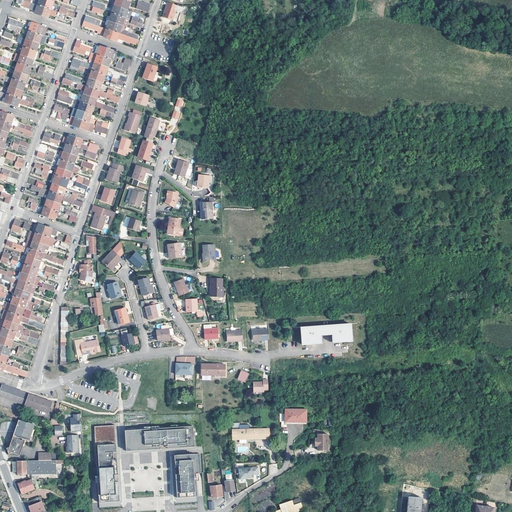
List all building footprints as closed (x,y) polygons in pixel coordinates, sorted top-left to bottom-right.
[(34,13),(41,15),(44,7),(33,3),(30,2),(23,0),(15,0),(15,3),(22,5),(22,3),(26,4),(28,5),(28,8),(35,11),(34,13)] [(48,0),(46,0),(44,7),(51,9),(53,2),(48,0)] [(124,0),(122,0),(120,7),(127,10),(130,2),(124,0)] [(91,6),(92,7),(103,10),(105,11),(105,9),(104,9),(104,7),(100,5),(100,4),(93,1),(91,6)] [(177,6),(167,3),(162,18),(172,21),(176,10),(177,6)] [(114,5),(111,13),(118,15),(120,7),(114,5)] [(149,9),(137,5),(136,8),(141,9),(141,10),(148,13),(149,9)] [(44,7),(41,15),(48,18),(49,14),(55,16),(57,11),(51,9),(44,7)] [(127,10),(120,7),(118,15),(124,18),(126,18),(128,19),(131,11),(127,10)] [(115,23),(118,15),(111,13),(110,17),(107,16),(105,20),(106,20),(108,21),(115,23)] [(126,18),(124,18),(118,15),(115,23),(124,26),(126,27),(129,19),(128,19),(126,18)] [(84,17),(83,21),(99,26),(100,25),(98,25),(99,23),(96,22),(96,21),(84,17)] [(10,19),(8,24),(21,28),(23,23),(10,19)] [(141,23),(137,22),(130,20),(129,23),(141,28),(143,24),(141,23)] [(99,26),(83,21),(81,25),(97,31),(97,32),(101,34),(101,32),(104,33),(103,37),(109,39),(110,37),(112,31),(106,29),(99,26)] [(115,23),(108,21),(107,26),(106,29),(112,31),(115,23)] [(30,27),(28,31),(35,33),(38,25),(31,23),(30,27)] [(124,26),(115,23),(112,31),(137,40),(138,36),(133,34),(132,35),(128,33),(128,32),(123,30),(124,26)] [(47,28),(38,25),(35,33),(44,36),(47,28)] [(35,33),(28,31),(25,29),(24,33),(27,35),(26,39),(32,41),(35,33)] [(110,37),(109,39),(116,41),(117,38),(136,44),(137,40),(112,31),(110,37)] [(46,37),(44,36),(35,33),(32,41),(39,43),(43,44),(46,37)] [(29,49),(32,41),(26,39),(19,36),(19,37),(18,36),(17,41),(22,43),(24,43),(23,46),(29,49)] [(39,43),(32,41),(29,49),(36,51),(39,43)] [(74,47),(86,51),(89,52),(90,49),(79,45),(80,42),(76,41),(74,47)] [(97,54),(103,57),(106,48),(96,45),(94,50),(98,51),(97,54)] [(23,46),(20,54),(27,56),(29,49),(23,46)] [(86,51),(74,47),(73,51),(84,55),(86,51)] [(112,51),(106,48),(103,57),(110,59),(115,61),(118,53),(113,51),(112,51)] [(33,59),(36,51),(29,49),(27,56),(33,59)] [(103,57),(97,54),(93,53),(91,52),(88,60),(91,61),(100,65),(103,57)] [(50,61),(51,56),(44,54),(42,53),(40,58),(50,61)] [(17,62),(24,65),(27,56),(20,54),(17,62)] [(27,56),(24,65),(30,67),(32,63),(33,64),(35,59),(33,59),(27,56)] [(100,65),(107,67),(110,59),(103,57),(100,65)] [(100,65),(91,61),(90,65),(73,59),(72,63),(85,68),(91,70),(98,72),(100,65)] [(129,66),(123,64),(115,61),(114,64),(117,64),(116,67),(121,69),(121,68),(128,70),(129,66)] [(24,65),(17,62),(15,70),(21,72),(24,65)] [(157,67),(148,64),(145,71),(146,71),(144,79),(152,81),(157,67)] [(30,67),(24,65),(21,72),(28,75),(30,67)] [(98,72),(104,75),(110,77),(111,73),(112,73),(112,72),(108,71),(109,69),(107,68),(107,67),(100,65),(98,72)] [(21,72),(15,70),(12,78),(18,80),(21,72)] [(44,72),(39,70),(38,73),(42,75),(42,76),(51,79),(52,74),(44,72)] [(88,73),(86,77),(95,80),(98,72),(91,70),(90,74),(88,73)] [(25,83),(28,75),(21,72),(18,80),(25,83)] [(98,72),(95,80),(102,83),(104,75),(98,72)] [(112,78),(119,80),(121,74),(114,72),(113,74),(112,73),(111,73),(110,77),(112,78)] [(5,76),(0,74),(0,77),(3,79),(3,80),(10,83),(9,86),(16,88),(18,80),(12,78),(5,76)] [(65,79),(72,81),(78,84),(79,80),(74,79),(75,77),(66,74),(65,79)] [(95,80),(86,77),(84,82),(87,83),(86,86),(92,88),(95,80)] [(124,82),(119,80),(112,78),(110,83),(116,85),(116,84),(123,86),(124,82)] [(29,84),(32,85),(41,88),(42,84),(40,83),(34,82),(34,80),(31,79),(29,84)] [(16,88),(22,91),(25,83),(18,80),(16,88)] [(102,83),(95,80),(92,88),(99,91),(102,83)] [(92,88),(86,86),(79,84),(77,88),(84,90),(83,94),(89,96),(92,88)] [(48,91),(41,88),(32,85),(32,87),(33,88),(32,89),(39,92),(39,93),(47,95),(48,91)] [(16,88),(9,86),(6,94),(13,96),(16,88)] [(16,88),(13,96),(20,99),(22,91),(16,88)] [(89,96),(96,99),(97,95),(97,94),(100,95),(100,96),(105,98),(106,97),(110,98),(110,100),(117,102),(119,98),(112,95),(107,94),(99,91),(92,88),(89,96)] [(0,91),(0,95),(3,97),(2,100),(4,100),(4,102),(10,104),(13,96),(6,94),(0,91)] [(148,96),(138,93),(136,99),(134,104),(144,108),(148,96)] [(67,98),(66,97),(58,94),(57,99),(70,104),(72,99),(67,98)] [(87,104),(89,96),(83,94),(80,102),(87,104)] [(20,99),(13,96),(10,104),(17,107),(18,103),(27,105),(27,104),(32,106),(33,103),(25,100),(20,99)] [(101,109),(112,113),(113,113),(115,109),(95,102),(96,99),(89,96),(87,104),(93,107),(101,109)] [(177,99),(175,106),(181,108),(183,101),(177,99)] [(73,109),(74,109),(84,112),(87,104),(80,102),(76,101),(73,109)] [(84,112),(91,115),(93,107),(87,104),(84,112)] [(53,110),(58,112),(67,115),(69,109),(64,107),(63,108),(54,105),(53,110)] [(71,116),(75,118),(81,120),(84,112),(74,109),(71,116)] [(173,110),(171,117),(177,119),(180,113),(173,110)] [(91,115),(84,112),(81,120),(88,122),(91,115)] [(131,114),(129,113),(128,117),(124,131),(134,134),(140,117),(139,116),(131,114)] [(4,122),(11,124),(15,126),(16,126),(17,123),(17,122),(16,121),(12,120),(14,116),(7,114),(4,122)] [(159,120),(150,117),(144,137),(152,139),(153,135),(155,129),(156,129),(159,120)] [(78,128),(81,120),(75,118),(72,126),(78,128)] [(88,122),(81,120),(78,128),(91,132),(93,128),(95,128),(96,125),(88,122)] [(4,122),(1,130),(8,132),(11,124),(4,122)] [(108,129),(101,127),(96,125),(95,128),(94,130),(106,134),(108,129)] [(32,132),(24,129),(16,126),(15,126),(14,129),(23,132),(22,133),(31,136),(32,132)] [(43,136),(60,141),(60,140),(59,139),(60,136),(55,134),(54,136),(51,134),(51,133),(45,131),(43,136)] [(66,143),(72,146),(75,138),(69,135),(68,137),(67,137),(66,140),(67,140),(66,143)] [(59,143),(60,141),(43,136),(42,140),(48,142),(48,141),(57,144),(58,142),(59,143)] [(87,151),(96,154),(99,146),(90,143),(88,147),(80,144),(82,140),(75,138),(72,146),(79,148),(87,151)] [(130,141),(121,138),(116,153),(125,156),(126,152),(127,148),(130,141)] [(11,142),(18,145),(27,148),(28,144),(20,140),(19,142),(15,140),(12,139),(11,142)] [(152,144),(143,141),(137,157),(148,161),(150,156),(149,156),(150,152),(149,151),(152,144)] [(16,150),(18,145),(11,142),(10,145),(13,146),(12,148),(12,149),(16,150)] [(72,146),(66,143),(65,146),(63,146),(62,149),(64,150),(63,151),(69,154),(72,146)] [(76,156),(79,148),(72,146),(69,154),(76,156)] [(63,151),(60,159),(67,162),(69,154),(63,151)] [(94,160),(96,154),(87,151),(85,156),(94,160)] [(76,156),(69,154),(67,162),(73,164),(76,156)] [(67,162),(60,159),(59,163),(58,162),(57,164),(57,165),(58,166),(58,167),(64,169),(67,162)] [(184,162),(178,160),(174,174),(185,178),(189,165),(183,164),(184,162)] [(73,164),(67,162),(64,169),(71,172),(72,172),(76,173),(78,168),(73,166),(73,164)] [(80,166),(81,167),(86,168),(92,170),(93,166),(82,162),(80,166)] [(123,167),(113,163),(111,169),(109,168),(106,180),(116,183),(119,172),(121,172),(123,167)] [(33,168),(36,169),(47,173),(49,173),(51,174),(52,171),(50,170),(49,172),(48,171),(48,170),(42,167),(39,166),(34,164),(33,168)] [(149,170),(136,166),(131,179),(141,182),(145,173),(147,174),(149,170)] [(56,172),(55,175),(61,177),(64,169),(58,167),(57,169),(56,169),(55,171),(56,172)] [(1,174),(16,179),(17,180),(19,175),(3,169),(1,174)] [(72,172),(71,172),(64,169),(61,177),(68,180),(69,176),(71,177),(72,172)] [(1,174),(0,173),(0,179),(1,180),(2,178),(6,179),(6,181),(14,184),(16,179),(1,174)] [(209,175),(198,174),(197,187),(208,188),(209,175)] [(59,185),(61,177),(55,175),(54,178),(52,178),(51,181),(53,182),(52,183),(59,185)] [(68,180),(61,177),(59,185),(65,188),(68,180)] [(56,193),(59,185),(52,183),(49,191),(56,193)] [(46,190),(33,185),(31,190),(39,193),(39,194),(43,195),(43,194),(48,195),(46,199),(53,201),(56,193),(49,191),(46,190)] [(65,188),(59,185),(56,193),(83,202),(84,199),(77,196),(77,194),(72,193),(71,196),(64,193),(64,192),(66,192),(67,189),(65,188)] [(114,192),(105,188),(103,194),(104,194),(101,201),(110,204),(114,192)] [(143,193),(133,190),(128,204),(137,207),(139,200),(141,201),(143,193)] [(177,193),(167,191),(167,196),(167,199),(165,202),(174,207),(178,209),(181,205),(177,202),(177,193)] [(11,195),(5,193),(2,192),(1,196),(5,198),(4,202),(9,204),(12,196),(11,195)] [(53,201),(60,204),(61,200),(61,199),(63,199),(63,201),(81,207),(83,202),(56,193),(53,201)] [(53,201),(46,199),(45,204),(44,207),(50,209),(53,201)] [(38,205),(28,201),(27,203),(26,207),(34,210),(35,206),(37,206),(38,205)] [(60,204),(53,201),(50,209),(57,211),(60,204)] [(213,218),(212,202),(210,202),(200,202),(201,212),(202,213),(202,219),(213,218)] [(50,209),(44,207),(41,206),(41,208),(43,209),(43,210),(41,215),(47,217),(50,209)] [(50,209),(47,217),(54,219),(57,211),(50,209)] [(114,214),(98,209),(97,213),(96,212),(95,215),(91,228),(101,230),(106,216),(113,218),(114,214)] [(180,221),(169,218),(168,226),(169,227),(168,235),(177,236),(177,235),(181,235),(182,235),(183,230),(182,228),(179,228),(180,221)] [(140,223),(130,220),(128,226),(127,230),(137,233),(138,229),(140,223)] [(38,224),(35,233),(42,235),(44,227),(38,224)] [(44,227),(42,235),(48,237),(49,235),(55,237),(57,231),(44,227)] [(28,239),(39,243),(42,235),(35,233),(30,231),(28,239)] [(39,243),(45,245),(48,237),(42,235),(39,243)] [(95,237),(86,236),(86,246),(89,246),(89,254),(93,254),(94,260),(97,260),(97,254),(96,254),(95,242),(95,237)] [(48,237),(45,245),(52,247),(54,239),(48,237)] [(25,247),(30,249),(36,251),(39,243),(28,239),(25,247)] [(23,246),(7,241),(6,244),(11,246),(12,244),(16,246),(16,249),(24,251),(25,247),(23,246)] [(36,251),(43,253),(45,245),(39,243),(36,251)] [(112,252),(112,253),(118,258),(122,254),(119,243),(112,252)] [(181,257),(180,243),(165,245),(165,248),(166,250),(167,250),(168,259),(181,257)] [(16,246),(12,244),(11,246),(11,248),(24,253),(24,251),(16,249),(16,246)] [(215,260),(214,244),(202,245),(203,253),(204,261),(215,260)] [(27,256),(33,259),(36,251),(30,249),(29,249),(27,248),(26,251),(28,252),(27,256)] [(43,253),(36,251),(33,259),(40,261),(41,257),(52,261),(53,257),(50,256),(43,253)] [(145,261),(135,252),(128,260),(138,269),(145,261)] [(118,258),(112,253),(102,264),(109,270),(117,261),(118,263),(121,260),(118,258)] [(27,256),(24,264),(31,266),(33,259),(27,256)] [(37,269),(40,261),(33,259),(31,266),(37,269)] [(118,263),(117,261),(109,270),(110,272),(118,263)] [(92,273),(91,265),(90,265),(89,263),(84,263),(84,265),(80,265),(81,273),(82,273),(82,275),(85,275),(92,275),(92,277),(91,278),(94,278),(94,273),(92,273)] [(24,264),(21,272),(28,274),(29,272),(31,266),(24,264)] [(37,269),(31,266),(29,272),(28,274),(35,277),(37,269)] [(19,280),(25,282),(28,274),(21,272),(19,271),(17,275),(15,277),(11,276),(11,277),(12,278),(19,280)] [(25,282),(32,285),(35,286),(36,286),(39,278),(35,277),(28,274),(25,282)] [(16,288),(22,290),(25,282),(19,280),(12,278),(11,277),(4,275),(3,279),(16,283),(17,284),(16,288)] [(149,286),(147,279),(137,281),(139,289),(141,289),(144,297),(153,294),(150,286),(149,286)] [(188,293),(183,279),(174,283),(179,296),(188,293)] [(222,279),(210,279),(210,288),(211,288),(211,297),(223,297),(223,288),(222,288),(222,279)] [(22,290),(29,292),(33,294),(35,286),(32,285),(25,282),(22,290)] [(54,286),(41,282),(39,287),(44,289),(52,292),(54,286)] [(119,288),(117,283),(107,286),(111,300),(120,297),(118,289),(119,288)] [(20,298),(22,290),(16,288),(14,287),(10,286),(9,291),(14,293),(13,296),(20,298)] [(29,292),(22,290),(20,298),(26,300),(30,302),(33,294),(29,292)] [(101,302),(100,293),(96,293),(96,298),(90,299),(90,303),(93,303),(94,307),(95,315),(103,314),(101,302)] [(13,296),(10,304),(17,306),(20,298),(13,296)] [(30,302),(26,300),(20,298),(17,306),(24,308),(30,310),(32,302),(30,302)] [(197,313),(196,299),(185,300),(186,313),(197,313)] [(8,312),(14,314),(15,311),(17,306),(10,304),(8,312)] [(157,318),(154,304),(144,307),(147,320),(157,318)] [(15,311),(14,314),(40,323),(42,319),(32,316),(34,312),(30,310),(24,308),(17,306),(15,311)] [(125,315),(124,309),(115,311),(117,325),(128,322),(127,314),(125,315)] [(3,319),(11,322),(14,314),(8,312),(4,310),(1,318),(3,319)] [(11,322),(18,324),(19,321),(39,328),(41,323),(40,323),(14,314),(11,322)] [(11,322),(3,319),(0,326),(9,330),(11,322)] [(18,324),(11,322),(9,330),(15,332),(20,334),(35,339),(37,334),(25,330),(22,331),(24,326),(18,324)] [(350,340),(348,324),(330,325),(330,326),(319,327),(319,326),(301,328),(302,344),(310,344),(310,345),(313,345),(313,343),(320,343),(320,336),(330,335),(331,342),(339,341),(339,343),(342,343),(342,341),(350,340)] [(0,335),(6,338),(9,330),(0,326),(0,335)] [(171,339),(168,328),(155,331),(157,340),(161,340),(166,339),(167,340),(171,339)] [(127,334),(125,329),(119,329),(124,347),(134,344),(133,340),(132,339),(132,337),(131,333),(127,334)] [(218,339),(217,329),(203,330),(204,340),(218,339)] [(268,339),(268,329),(252,330),(252,340),(268,339)] [(15,332),(9,330),(6,338),(13,340),(14,336),(19,338),(19,337),(20,334),(15,332)] [(242,341),(241,331),(226,332),(226,342),(242,341)] [(34,343),(35,339),(20,334),(19,337),(21,338),(22,338),(27,340),(27,341),(34,343)] [(12,341),(13,340),(6,338),(3,345),(10,348),(11,343),(13,344),(14,342),(12,341)] [(87,340),(87,353),(90,352),(90,354),(91,355),(95,354),(95,353),(100,352),(97,338),(87,340)] [(87,340),(87,339),(74,342),(77,357),(82,356),(82,354),(87,353),(87,340)] [(9,352),(10,348),(3,345),(0,354),(7,356),(8,354),(9,355),(10,352),(9,352)] [(0,362),(0,371),(2,372),(3,369),(23,375),(24,371),(17,368),(12,366),(4,364),(0,362)] [(192,365),(177,364),(178,371),(178,376),(184,376),(184,379),(192,380),(192,365)] [(221,376),(221,365),(220,365),(220,364),(216,364),(216,365),(209,365),(209,375),(220,376),(221,376)] [(249,374),(241,371),(237,379),(245,383),(249,374)] [(267,390),(267,380),(263,380),(263,383),(253,383),(253,391),(258,391),(258,392),(263,392),(263,390),(267,390)] [(38,398),(1,385),(0,388),(0,396),(24,405),(48,413),(51,402),(43,400),(38,398)] [(306,422),(307,410),(286,409),(286,414),(280,414),(280,422),(286,422),(306,422)] [(81,417),(81,414),(73,414),(74,418),(70,419),(70,431),(70,432),(74,431),(74,430),(77,430),(77,431),(81,431),(81,417)] [(13,436),(24,440),(32,443),(37,430),(32,429),(34,425),(32,424),(32,422),(29,421),(28,423),(26,423),(21,421),(18,420),(14,431),(13,436)] [(94,426),(99,503),(119,501),(118,486),(114,425),(94,426)] [(62,435),(61,426),(53,427),(54,436),(62,435)] [(192,426),(124,430),(125,451),(135,450),(194,447),(192,426)] [(271,439),(271,429),(233,431),(234,441),(271,439)] [(327,449),(327,433),(317,433),(317,437),(316,437),(314,439),(314,443),(316,445),(317,445),(317,449),(327,449)] [(78,452),(77,435),(66,436),(67,444),(67,447),(66,447),(66,453),(78,452)] [(24,440),(13,436),(8,447),(6,448),(8,454),(13,452),(17,454),(19,455),(24,440)] [(37,461),(50,461),(50,453),(37,453),(37,461)] [(199,454),(173,455),(176,490),(176,498),(197,497),(195,473),(200,473),(199,454)] [(50,461),(37,461),(17,461),(17,467),(17,472),(17,474),(54,474),(54,464),(61,464),(61,463),(61,460),(50,461)] [(258,475),(258,467),(238,470),(239,480),(253,478),(253,475),(258,475)] [(231,480),(231,474),(225,475),(226,481),(222,481),(224,498),(224,500),(227,499),(227,492),(234,491),(233,480),(231,480)] [(34,489),(30,480),(26,482),(25,481),(17,484),(21,494),(34,489)] [(222,496),(221,485),(210,486),(211,497),(222,496)] [(27,505),(30,511),(44,511),(39,496),(27,505)] [(420,511),(421,499),(408,497),(406,511),(420,511)] [(292,500),(279,504),(281,509),(271,511),(297,511),(303,510),(301,502),(294,504),(292,500)]
